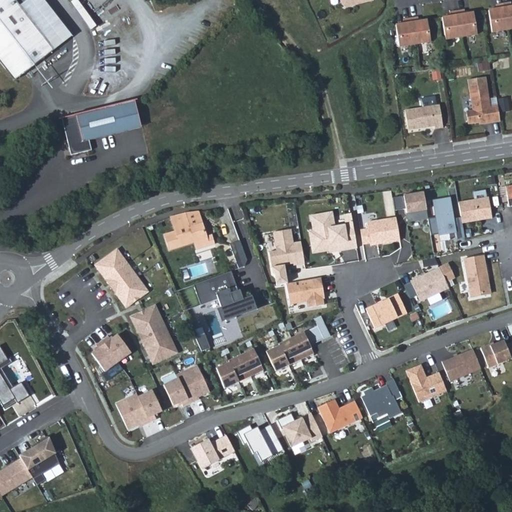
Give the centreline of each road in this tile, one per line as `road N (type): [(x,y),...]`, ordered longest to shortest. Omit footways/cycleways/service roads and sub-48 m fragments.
road 1 (residential): [(23,273),(126,214),(187,195),(511,150)]
road 2 (residential): [(85,391),(115,448),(131,454),(373,367)]
road 3 (residential): [(373,367),(511,316)]
road 4 (residential): [(22,285),(85,391)]
